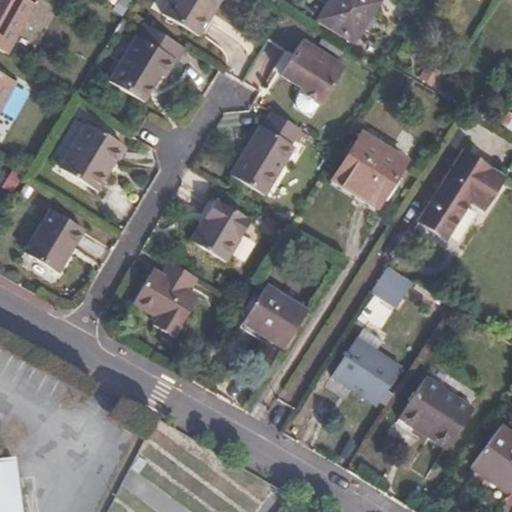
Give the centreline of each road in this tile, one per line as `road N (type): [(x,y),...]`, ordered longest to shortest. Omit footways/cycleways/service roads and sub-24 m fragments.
road 1 (residential): [(87,333),(221,407),(373,511)]
road 2 (residential): [(224,90),(87,333)]
